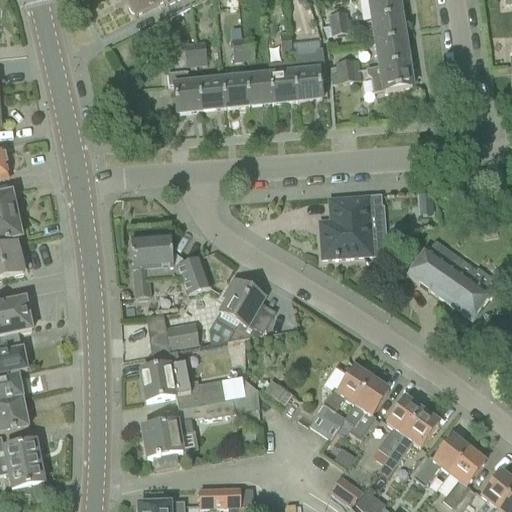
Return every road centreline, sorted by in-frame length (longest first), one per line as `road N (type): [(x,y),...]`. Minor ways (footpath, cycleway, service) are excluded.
road 1 (residential): [(511,434),(205,226),(184,178)]
road 2 (tertiary): [(92,511),(95,321),(77,185)]
road 3 (residential): [(478,159),(184,178)]
road 4 (tertiary): [(77,185),(34,0)]
road 5 (residential): [(478,159),(456,0)]
